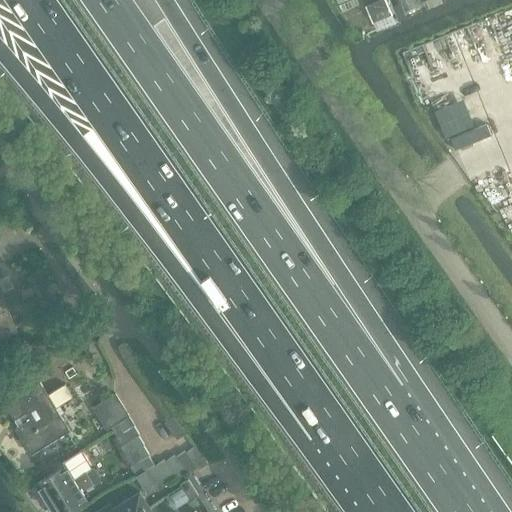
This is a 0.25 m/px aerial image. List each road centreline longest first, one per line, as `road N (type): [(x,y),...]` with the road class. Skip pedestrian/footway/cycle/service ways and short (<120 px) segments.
road 1 (motorway): [(31,0),(349,456)]
road 2 (motorway): [(0,47),(219,328),(349,456)]
road 3 (motorway): [(388,400),(108,0)]
road 4 (motorway): [(388,400),(297,208),(165,0)]
road 5 (unclassified): [(267,0),(511,348)]
road 6 (residential): [(270,511),(34,190)]
road 7 (motorway): [(465,511),(388,400)]
